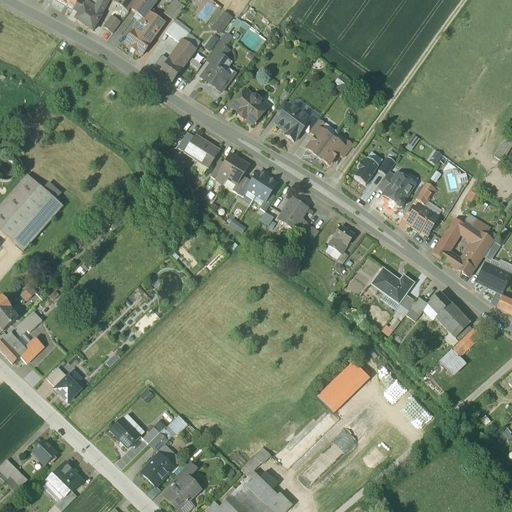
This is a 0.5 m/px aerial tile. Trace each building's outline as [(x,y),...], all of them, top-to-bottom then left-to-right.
[(55,0),(73,10),(78,1),(78,0),(55,0)] [(116,0),(115,3),(114,4),(127,14),(130,10),(137,0),(116,0)] [(150,0),(137,0),(130,10),(142,20),(143,20),(147,14),(147,15),(147,14),(155,4),(150,0)] [(179,3),(175,0),(170,6),(174,9),(179,3)] [(85,5),(78,1),(73,10),(80,14),(85,5)] [(106,9),(98,4),(95,10),(102,15),(106,9)] [(91,8),(85,5),(80,14),(76,20),(92,32),(102,15),(95,10),(91,8)] [(147,14),(143,20),(142,20),(139,24),(136,24),(133,28),(134,32),(124,45),(141,57),(164,26),(147,14),(147,15),(147,14)] [(231,19),(224,14),(218,21),(225,27),(231,19)] [(119,24),(110,17),(103,27),(112,34),(119,24)] [(238,32),(243,25),(236,20),(231,27),(238,32)] [(225,27),(218,21),(212,30),(219,35),(225,27)] [(173,25),(165,35),(170,39),(177,28),(173,25)] [(177,28),(170,39),(180,46),(182,43),(182,44),(188,36),(177,28)] [(265,43),(249,31),(238,45),(254,58),(265,43)] [(203,49),(209,53),(218,39),(212,35),(203,49)] [(225,35),(218,45),(225,50),(232,39),(225,35)] [(182,44),(182,43),(180,46),(168,62),(181,71),(194,52),(182,44)] [(226,51),(218,45),(206,62),(211,65),(202,78),(215,88),(213,89),(221,95),(230,83),(218,74),(227,62),(221,57),(226,51)] [(191,65),(199,69),(203,60),(195,56),(191,65)] [(181,71),(168,62),(159,75),(171,84),(181,71)] [(53,67),(47,63),(42,70),(49,74),(53,67)] [(346,84),(340,79),(335,86),(338,88),(336,91),(339,93),(346,84)] [(346,84),(339,93),(342,96),(345,93),(348,95),(355,86),(348,81),(346,84)] [(246,93),(232,109),(252,127),(266,111),(260,105),(259,102),(255,98),(252,99),(246,93)] [(283,103),(276,113),(282,117),(289,108),(283,103)] [(295,114),(289,110),(290,108),(289,108),(282,117),(275,126),(286,135),(285,137),(293,144),(303,131),(310,122),(309,121),(299,114),(295,114)] [(312,116),(309,121),(310,122),(303,131),(308,135),(310,134),(318,122),(319,121),(312,116)] [(318,122),(310,134),(315,138),(320,131),(321,132),(324,127),(318,122)] [(321,132),(320,131),(315,138),(306,151),(312,155),(313,154),(317,157),(316,159),(317,159),(331,140),(321,132)] [(187,134),(177,150),(185,154),(194,139),(187,134)] [(412,137),(406,150),(412,153),(418,139),(412,137)] [(218,153),(195,138),(194,139),(185,154),(208,169),(218,153)] [(331,140),(317,159),(318,159),(319,158),(323,161),(322,163),(328,167),(338,154),(343,148),(342,147),(331,140)] [(343,148),(338,154),(344,159),(352,147),(345,143),(342,147),(343,148)] [(511,144),(510,143),(499,159),(507,165),(511,156),(511,144)] [(434,152),(429,163),(436,166),(441,155),(434,152)] [(239,162),(230,156),(224,166),(218,175),(219,175),(227,180),(239,162)] [(387,159),(377,173),(385,178),(388,174),(395,164),(387,159)] [(378,168),(366,160),(363,166),(360,164),(356,170),(358,172),(353,179),(365,187),(378,168)] [(15,176),(15,172),(15,168),(12,164),(9,162),(5,161),(0,162),(0,181),(1,182),(5,183),(9,182),(12,180),(15,176)] [(219,162),(209,178),(214,181),(219,175),(218,175),(224,166),(219,162)] [(239,162),(227,180),(236,186),(242,177),(248,168),(239,162)] [(258,174),(252,183),(246,193),(255,198),(267,180),(258,174)] [(385,178),(378,189),(385,194),(395,179),(388,174),(385,178)] [(27,176),(0,206),(0,232),(0,233),(40,188),(27,176)] [(385,194),(383,197),(395,205),(396,208),(398,210),(401,209),(403,206),(402,204),(413,187),(405,181),(404,179),(401,176),(398,177),(397,176),(385,194)] [(242,177),(236,186),(232,192),(237,196),(247,180),(242,177)] [(236,186),(227,180),(223,187),(224,187),(232,192),(236,186)] [(247,180),(237,196),(243,199),(244,196),(246,193),(252,183),(247,180)] [(267,180),(255,198),(263,204),(264,204),(270,195),(276,185),(267,180)] [(434,192),(424,185),(414,200),(421,205),(427,195),(430,197),(434,192)] [(40,188),(0,233),(23,253),(62,208),(40,188)] [(255,198),(246,193),(244,196),(253,202),(253,201),(255,198)] [(476,198),(470,194),(466,201),(472,205),(476,198)] [(270,195),(264,204),(263,204),(261,207),(259,210),(265,213),(275,198),(270,195)] [(263,204),(255,198),(253,201),(261,207),(263,204)] [(291,200),(278,220),(299,234),(305,224),(300,221),(307,210),(291,200)] [(437,220),(417,207),(406,224),(412,228),(411,229),(419,235),(421,233),(426,237),(437,220)] [(234,219),(229,223),(239,234),(244,230),(234,219)] [(471,229),(466,225),(465,227),(454,220),(450,226),(461,233),(459,237),(472,246),(471,247),(476,250),(484,237),(481,235),(471,229)] [(485,227),(476,221),(471,229),(481,235),(485,227)] [(305,224),(299,234),(307,239),(313,229),(312,229),(305,224)] [(461,233),(450,226),(432,255),(443,263),(448,254),(459,237),(461,233)] [(354,236),(341,227),(328,246),(329,247),(334,250),(341,255),(343,252),(354,236)] [(492,243),(484,237),(476,250),(484,255),(492,243)] [(476,250),(471,247),(455,271),(468,280),(484,255),(476,250)] [(341,255),(334,250),(332,253),(330,255),(337,260),(341,255)] [(337,260),(337,261),(342,264),(348,256),(343,252),(337,260)] [(448,254),(443,263),(448,266),(453,258),(448,254)] [(478,283),(503,294),(511,277),(486,266),(478,283)] [(399,283),(382,270),(370,286),(384,296),(385,294),(399,304),(405,296),(404,295),(412,284),(403,278),(399,283)] [(41,301),(29,288),(21,296),(33,308),(41,301)] [(54,291),(49,297),(52,301),(57,295),(54,291)] [(427,306),(437,317),(438,318),(450,306),(438,295),(427,306)] [(415,303),(405,296),(399,304),(397,306),(408,313),(410,310),(415,303)] [(511,303),(501,298),(496,308),(502,312),(511,316),(511,303)] [(0,328),(3,332),(17,321),(8,310),(9,309),(1,299),(0,300),(0,328)] [(415,303),(410,310),(419,316),(427,306),(418,299),(415,303)] [(68,313),(61,306),(58,309),(64,316),(68,313)] [(450,306),(438,318),(437,317),(434,319),(454,339),(467,327),(468,325),(450,306)] [(33,313),(27,318),(16,328),(22,336),(27,332),(29,334),(41,323),(33,313)] [(467,327),(454,339),(457,343),(471,331),(467,327)] [(22,336),(16,328),(9,334),(16,341),(22,336)] [(385,328),(382,332),(389,337),(392,332),(385,328)] [(473,330),(460,343),(467,350),(480,337),(473,330)] [(16,341),(9,334),(3,340),(20,358),(20,359),(26,365),(44,348),(36,340),(24,350),(16,341)] [(20,358),(3,340),(0,342),(0,352),(12,365),(20,359),(20,358)] [(460,343),(439,362),(446,370),(467,350),(460,343)] [(333,416),(369,381),(353,364),(317,399),(333,416)] [(57,369),(46,380),(55,390),(67,379),(57,369)] [(79,380),(73,373),(67,379),(74,386),(79,380)] [(74,386),(67,379),(55,390),(54,391),(67,404),(79,392),(74,386)] [(158,402),(153,397),(146,403),(152,408),(158,402)] [(140,438),(122,420),(109,432),(127,450),(140,438)] [(153,430),(142,441),(147,446),(159,435),(153,430)] [(167,443),(159,435),(147,446),(156,454),(167,443)] [(57,455),(44,442),(31,455),(31,456),(33,454),(45,466),(44,467),(45,467),(57,455)] [(263,449),(240,471),(248,478),(252,474),(269,456),(263,449)] [(158,456),(140,475),(155,489),(173,470),(158,456)] [(16,471),(6,461),(0,467),(0,473),(7,480),(10,478),(16,471)] [(73,471),(65,464),(46,483),(46,484),(48,482),(64,497),(62,500),(63,500),(69,493),(71,495),(72,494),(82,483),(71,472),(73,471)] [(189,464),(177,476),(182,481),(186,477),(187,479),(195,471),(189,464)] [(16,471),(10,478),(20,488),(27,482),(16,471)] [(278,498),(252,474),(248,478),(242,484),(268,508),(278,498)] [(182,481),(163,498),(176,511),(177,511),(199,492),(187,479),(186,477),(182,481)] [(64,497),(48,482),(46,484),(42,488),(58,504),(62,500),(64,497)] [(268,508),(242,484),(219,508),(218,508),(222,511),(264,511),(268,508)] [(69,493),(63,500),(62,500),(58,504),(54,507),(59,511),(62,511),(76,498),(72,494),(71,495),(69,493)] [(278,498),(268,508),(272,511),(286,511),(292,507),(280,496),(278,498)] [(219,508),(213,502),(204,511),(222,511),(218,508),(219,508)]
